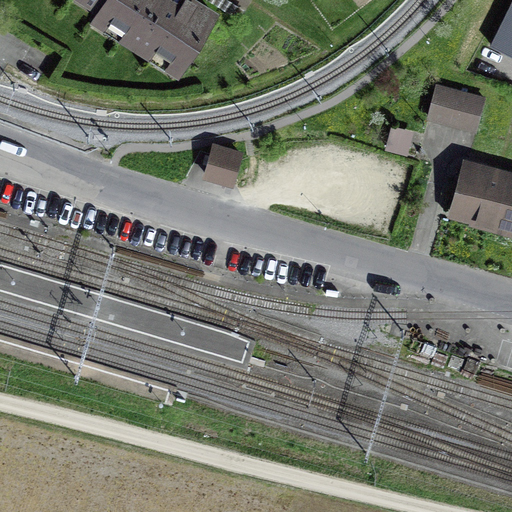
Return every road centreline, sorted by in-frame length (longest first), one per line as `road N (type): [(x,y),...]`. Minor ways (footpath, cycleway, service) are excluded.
road 1 (residential): [(511,299),(235,224),(0,139)]
road 2 (track): [(436,511),(0,401)]
